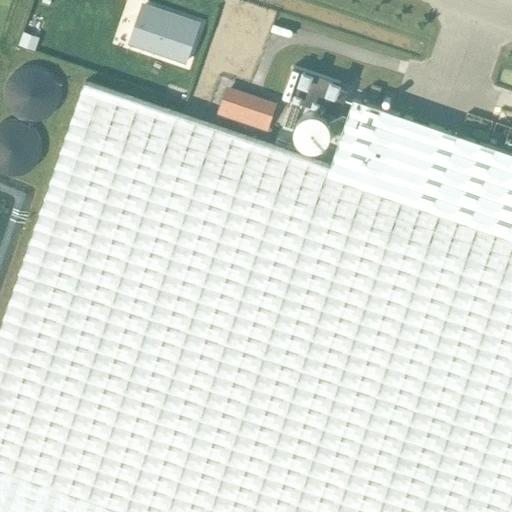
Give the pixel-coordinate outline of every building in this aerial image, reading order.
[(142,7),(129,46),(186,65),(199,26),(142,7)] [(390,66),(404,71),(410,55),(396,50),(390,66)] [(5,87),(5,89),(4,91),(4,94),(4,96),(5,99),(5,101),(6,103),(7,105),(8,108),(9,110),(11,112),(12,113),(14,115),(16,117),(18,118),(20,119),(22,120),(25,121),(27,121),(29,121),(32,122),(37,121),(39,121),(41,120),(44,119),(46,118),(48,117),(50,115),(51,114),(53,112),(54,110),(56,108),(57,106),(58,103),(59,101),(59,99),(59,96),(60,94),(59,92),(59,89),(59,87),(58,84),(57,82),(56,80),(55,78),(53,76),(52,74),(50,73),(48,71),(46,70),(44,69),(41,68),(39,67),(37,67),(34,66),(32,66),(30,66),(27,67),(25,67),(22,68),(20,69),(18,70),(16,71),(14,73),(12,74),(11,76),(9,78),(8,80),(7,82),(6,84),(5,87)] [(340,82),(293,66),(282,97),(337,116),(346,93),(337,90),(340,82)] [(0,511),(511,511),(511,151),(354,98),(331,166),(85,82),(0,330),(0,511)] [(273,130),(283,102),(232,83),(222,111),(273,130)] [(319,148),(322,147),(323,146),(326,144),(327,143),(329,141),(329,139),(330,138),(331,135),(331,133),(331,132),(331,130),(331,129),(331,127),(330,124),(329,123),(328,121),(327,120),(326,119),(325,118),(323,116),(321,115),(320,114),(317,114),(314,113),(312,113),(309,114),(308,114),(305,115),(302,117),(301,118),(300,119),(298,122),(297,124),(296,126),(296,128),(295,129),(295,131),(295,132),(295,134),(296,135),(297,138),(297,140),(299,142),(300,144),(301,145),(304,147),(307,148),(310,149),(311,149),(313,149),(316,149),(319,148)] [(9,175),(11,176),(14,176),(16,175),(19,175),(23,174),(25,173),(28,171),(29,170),(31,168),(33,167),(35,165),(36,163),(37,161),(38,159),(39,156),(40,154),(40,152),(40,149),(40,147),(40,144),(40,142),(39,140),(38,137),(37,135),(36,133),(35,131),(33,129),(31,128),(30,126),(28,125),(25,123),(23,122),(21,122),(19,121),(14,120),(11,120),(9,121),(7,121),(4,122),(2,122),(0,123),(0,172),(4,174),(7,175),(9,175)]
